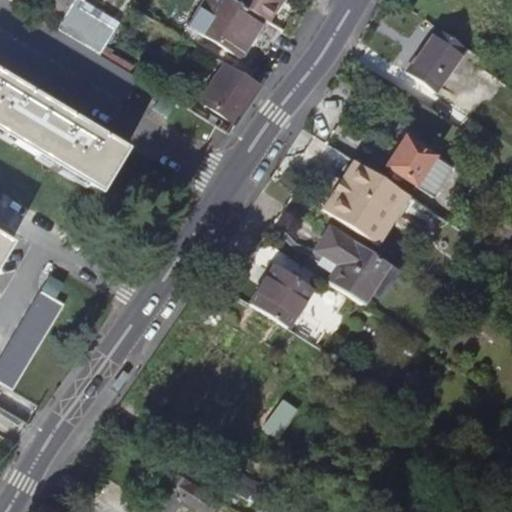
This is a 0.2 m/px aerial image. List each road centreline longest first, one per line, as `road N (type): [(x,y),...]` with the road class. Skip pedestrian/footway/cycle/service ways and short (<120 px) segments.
road 1 (residential): [(227,184),(0,44)]
road 2 (secondary): [(7,511),(41,450),(149,302)]
road 3 (secondary): [(227,184),(355,0)]
road 4 (residential): [(0,212),(149,302)]
road 5 (secondary): [(149,302),(227,184)]
